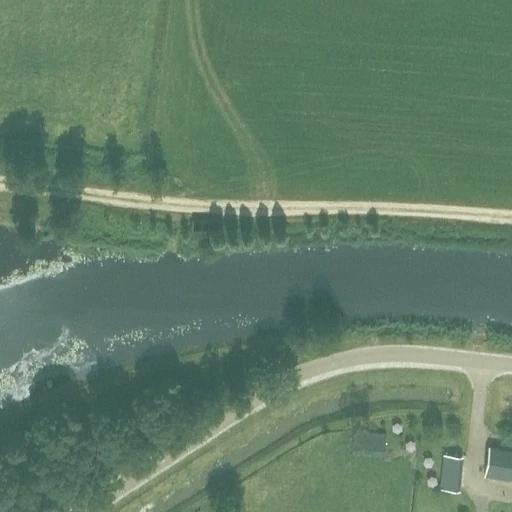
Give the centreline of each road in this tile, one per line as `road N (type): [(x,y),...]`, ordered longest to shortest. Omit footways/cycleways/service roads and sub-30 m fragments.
road 1 (unclassified): [(511,366),(408,355),(318,371),(269,393),(86,511)]
road 2 (track): [(0,434),(84,399),(200,367),(257,357),(347,362)]
road 3 (track): [(176,206),(511,219)]
road 4 (track): [(0,184),(176,206)]
